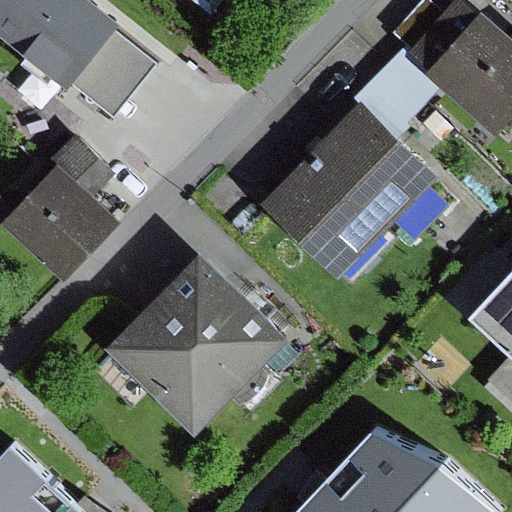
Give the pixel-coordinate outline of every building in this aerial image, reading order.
[(124,16),(102,0),(0,0),(0,26),(73,83),(76,79),(117,25),(124,16)] [(415,46),(447,10),(435,0),(423,0),(397,30),(409,41),(415,46)] [(511,23),(491,5),(488,8),(478,0),(455,0),(447,10),(415,46),(438,66),(435,69),(447,80),(504,130),(511,120),(511,23)] [(160,57),(117,25),(76,79),(119,111),(160,57)] [(362,92),(367,97),(403,129),(447,80),(435,69),(438,66),(415,46),(409,41),(362,92)] [(367,97),(272,198),(346,267),(395,216),(419,239),(455,201),(433,181),(444,169),(403,129),(367,97)] [(64,160),(98,193),(120,170),(76,129),(55,151),(64,160)] [(98,193),(64,160),(8,220),(70,278),(126,219),(98,193)] [(211,243),(114,342),(199,426),(234,390),(244,400),(254,397),(272,380),(276,368),(267,360),(298,329),(211,243)] [(511,277),(480,312),(511,340),(511,277)] [(325,486),(299,511),(498,511),(509,501),(458,447),(383,419),(325,486)] [(105,511),(98,505),(21,435),(0,457),(0,511),(105,511)]
